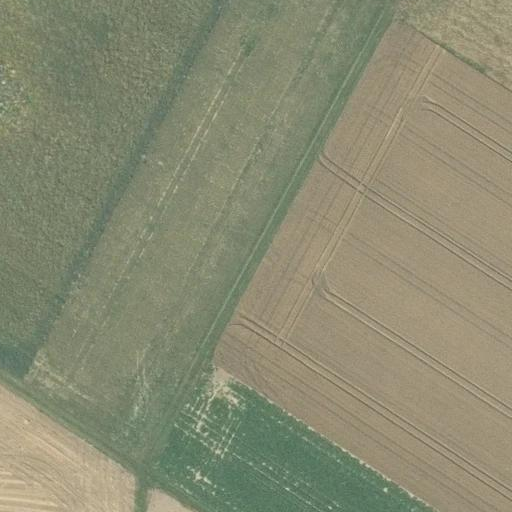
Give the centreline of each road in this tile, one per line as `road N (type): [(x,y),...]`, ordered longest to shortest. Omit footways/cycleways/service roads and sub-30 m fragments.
road 1 (track): [(408,0),(158,470)]
road 2 (track): [(0,367),(158,470)]
